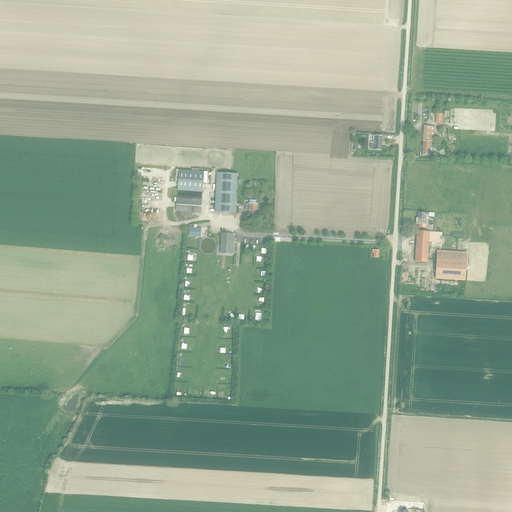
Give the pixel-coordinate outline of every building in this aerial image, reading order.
[(435,127),(424,126),(422,154),(430,155),(430,142),(434,142),(435,127)] [(382,136),(374,136),(374,143),(371,143),(370,149),(373,149),(373,150),(381,150),(382,136)] [(439,227),(466,230),(473,172),(412,168),(407,205),(442,209),(439,227)] [(197,171),(179,170),(177,190),(202,191),(203,171),(200,171),(197,171)] [(215,212),(235,213),(237,174),(217,173),(215,212)] [(201,200),(177,198),(176,211),(200,212),(201,200)] [(245,207),(244,213),(248,213),(248,214),(256,214),(257,204),(249,204),(245,203),(245,207)] [(417,223),(419,223),(418,227),(424,228),(425,213),(418,212),(417,223)] [(190,225),(189,236),(200,237),(200,229),(196,228),(192,228),(192,225),(191,225),(190,225)] [(441,237),(441,232),(417,231),(415,261),(427,262),(428,242),(438,242),(439,237),(441,237)] [(232,254),(234,234),(221,233),(220,253),(232,254)] [(466,260),(436,258),(435,279),(465,281),(466,260)]
